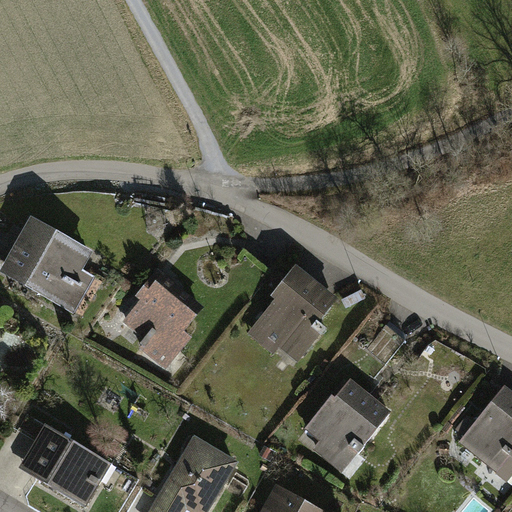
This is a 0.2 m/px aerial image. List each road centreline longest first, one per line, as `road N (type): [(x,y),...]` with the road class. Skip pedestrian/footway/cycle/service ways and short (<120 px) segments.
road 1 (residential): [(0,181),(99,166),(217,190),(511,345)]
road 2 (track): [(245,200),(258,185),(368,168),(511,112)]
road 3 (track): [(217,190),(220,165),(131,0)]
